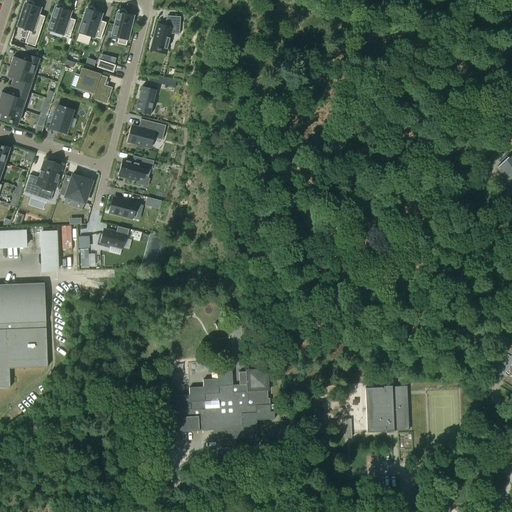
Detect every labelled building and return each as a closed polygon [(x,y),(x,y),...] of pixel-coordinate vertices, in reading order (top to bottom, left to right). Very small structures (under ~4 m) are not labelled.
[(25,3),(18,26),(29,30),(25,43),(35,46),(45,16),(37,14),(37,15),(35,15),(37,7),(33,6),(33,5),(33,4),(33,3),(33,2),(32,2),(32,1),(31,1),(30,1),(29,1),(28,1),(27,1),(26,2),(26,3),(25,3)] [(56,7),(48,30),(70,37),(75,20),(68,17),(67,19),(65,18),(68,11),(64,10),(64,9),(64,8),(64,7),(63,6),(63,5),(62,5),(61,4),(60,4),(59,4),(58,4),(57,5),(56,6),(56,7)] [(86,9),(79,32),(100,39),(105,22),(98,20),(98,21),(95,21),(98,13),(94,12),(94,11),(94,10),(93,8),(92,7),(91,6),(89,7),(88,7),(87,8),(86,9)] [(118,12),(112,36),(118,37),(117,43),(126,45),(131,22),(130,23),(128,23),(130,15),(126,14),(126,13),(126,12),(126,11),(125,11),(125,10),(124,10),(123,9),(122,9),(121,9),(120,9),(120,10),(119,10),(119,11),(118,11),(118,12)] [(157,26),(152,47),(157,49),(160,50),(161,50),(166,51),(169,40),(171,34),(179,34),(180,26),(180,19),(180,17),(167,16),(165,22),(164,27),(157,26)] [(33,74),(38,59),(22,53),(20,60),(15,58),(12,57),(9,66),(33,74)] [(99,60),(96,67),(113,73),(115,65),(99,60)] [(30,93),(36,74),(33,74),(9,66),(6,76),(8,76),(14,78),(11,87),(30,93)] [(105,85),(107,77),(82,69),(76,87),(92,93),(90,99),(106,104),(112,87),(105,85)] [(142,86),(135,111),(150,115),(156,90),(142,86)] [(21,110),(24,111),(30,93),(11,87),(9,95),(3,93),(1,92),(0,94),(0,102),(21,109),(21,110)] [(52,100),(54,92),(48,90),(46,98),(52,100)] [(49,107),(52,100),(46,98),(43,106),(49,107)] [(16,125),(21,110),(21,109),(0,102),(0,112),(2,113),(0,119),(16,125)] [(50,128),(65,133),(72,110),(57,105),(50,128)] [(128,138),(127,142),(150,148),(153,137),(162,140),(166,125),(140,119),(142,120),(141,126),(138,127),(131,126),(130,131),(128,136),(129,136),(128,138)] [(40,135),(43,127),(37,125),(34,133),(40,135)] [(6,164),(11,149),(0,144),(0,161),(4,163),(4,164),(6,164)] [(31,161),(34,154),(28,152),(26,160),(31,161)] [(507,156),(497,166),(498,167),(498,166),(506,174),(511,185),(511,186),(511,154),(508,157),(507,156)] [(154,161),(133,155),(132,162),(131,162),(131,161),(126,160),(123,160),(123,163),(122,163),(119,172),(120,172),(119,175),(137,180),(139,176),(144,177),(147,166),(152,168),(154,161)] [(56,189),(62,170),(60,169),(61,167),(44,161),(38,178),(29,175),(23,192),(38,197),(41,186),(54,190),(54,189),(56,189)] [(485,168),(479,175),(483,180),(490,173),(485,168)] [(65,175),(58,196),(83,205),(91,182),(79,177),(79,175),(73,173),(72,177),(65,175)] [(19,196),(22,189),(16,187),(14,194),(19,196)] [(113,197),(109,213),(132,219),(136,203),(113,197)] [(147,198),(145,205),(159,209),(161,201),(147,198)] [(103,234),(100,243),(122,248),(124,238),(126,238),(129,229),(117,226),(116,232),(106,229),(104,234),(103,234)] [(55,230),(41,231),(43,271),(56,271),(55,230)] [(26,232),(0,232),(0,245),(26,245),(26,232)] [(88,236),(79,236),(80,246),(88,246),(88,236)] [(88,249),(80,249),(81,267),(88,267),(88,249)] [(0,388),(10,388),(9,369),(47,367),(44,283),(0,284),(0,388)] [(250,328),(241,328),(242,344),(251,343),(250,328)] [(503,351),(492,368),(499,372),(504,375),(505,373),(508,375),(504,382),(511,387),(511,344),(506,353),(503,351)] [(189,395),(174,395),(177,432),(220,429),(221,455),(236,454),(235,439),(257,438),(256,420),(274,419),(273,411),(270,412),(269,398),(267,398),(267,391),(269,391),(267,368),(245,370),(245,372),(238,372),(239,385),(232,385),(231,371),(216,371),(217,379),(202,379),(203,387),(188,388),(189,395)] [(407,386),(365,388),(367,432),(408,430),(407,386)] [(351,418),(342,419),(343,438),(352,437),(351,418)]
